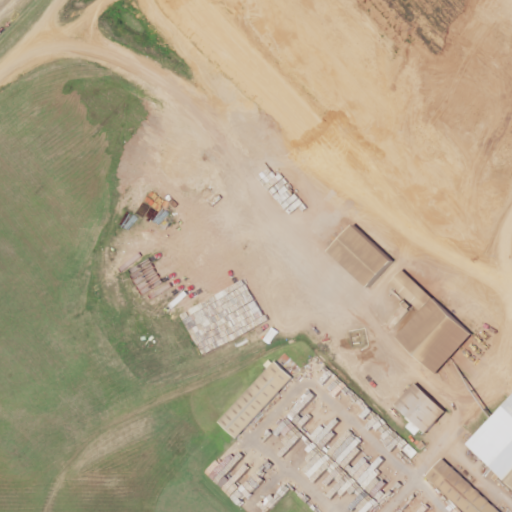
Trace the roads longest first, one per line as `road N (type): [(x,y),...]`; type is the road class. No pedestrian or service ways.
road 1 (track): [(511,317),(479,372),(458,385),(438,383),(318,278),(299,232),(230,143),(160,76),(127,59),(76,54),(0,85)]
road 2 (track): [(0,71),(106,0)]
